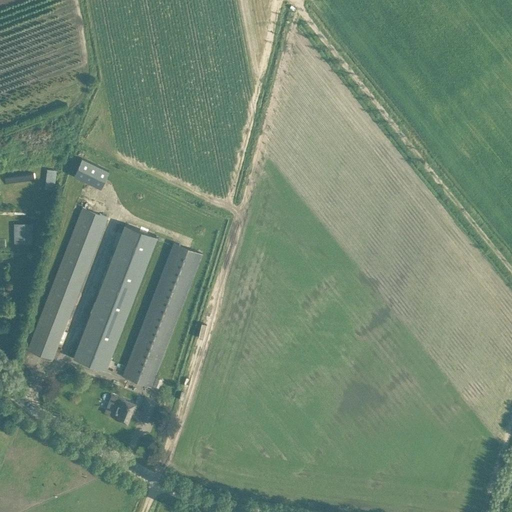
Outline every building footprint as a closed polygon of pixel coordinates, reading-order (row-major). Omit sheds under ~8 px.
[(100,187),(109,169),(82,156),(73,174),(100,187)] [(46,186),(55,187),(58,169),(49,167),(46,186)] [(32,336),(27,350),(52,359),(59,340),(60,337),(62,332),(107,216),(82,206),(34,331),(32,336)] [(15,242),(32,241),(32,221),(14,222),(15,242)] [(123,221),(75,346),(72,355),(103,367),(155,233),(123,221)] [(174,241),(126,366),(125,367),(118,364),(116,367),(124,370),(122,375),(150,386),(202,252),(174,241)] [(274,407),(302,416),(342,292),(285,274),(242,408),(242,409),(243,405),(272,414),(274,407)] [(156,376),(153,385),(159,387),(162,378),(156,376)] [(113,415),(127,420),(131,409),(134,411),(137,403),(120,396),(113,393),(110,401),(117,404),(113,415)] [(141,409),(139,416),(138,417),(145,420),(147,420),(155,400),(153,400),(146,397),(141,409)] [(167,409),(159,406),(157,410),(165,414),(167,409)]
